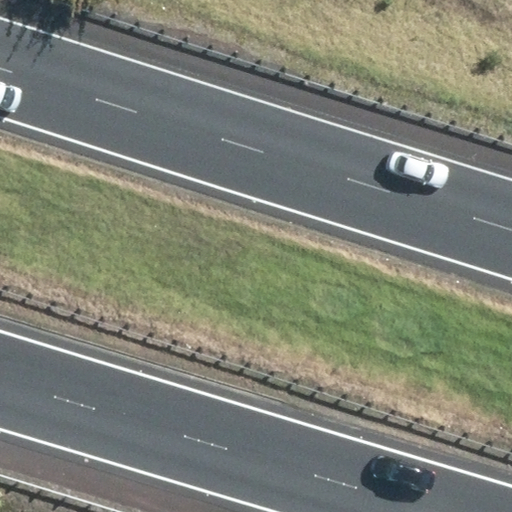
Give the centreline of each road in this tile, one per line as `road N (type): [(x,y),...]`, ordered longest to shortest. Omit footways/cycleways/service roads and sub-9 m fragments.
road 1 (motorway): [(0,44),(511,215)]
road 2 (motorway): [(508,511),(0,355)]
